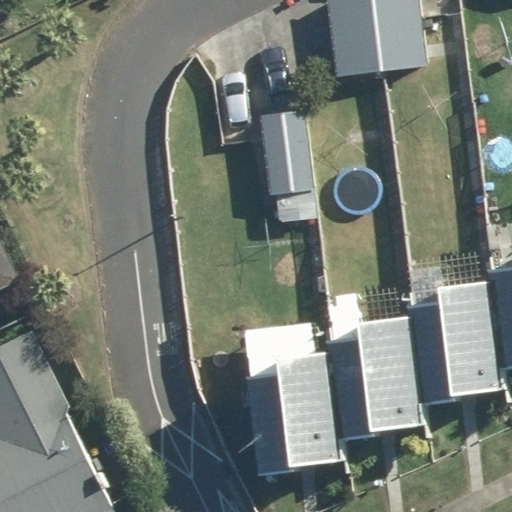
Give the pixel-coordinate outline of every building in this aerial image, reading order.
[(421,0),(344,0),(329,2),(338,82),(430,71),(421,0)] [(309,115),(261,120),(269,198),(317,193),(309,115)] [(0,296),(19,288),(0,241),(0,296)] [(511,280),(489,283),(501,382),(511,380),(511,267),(509,268),(511,280)] [(431,315),(410,318),(422,417),(443,414),(442,408),(499,401),(486,296),(430,303),(431,315)] [(350,350),(328,353),(341,452),(362,449),(361,443),(418,436),(405,331),(349,338),(350,350)] [(0,511),(112,511),(26,334),(0,346),(0,511)] [(267,386),(246,389),(258,488),(279,485),(278,479),(335,471),(322,367),(266,374),(267,386)]
